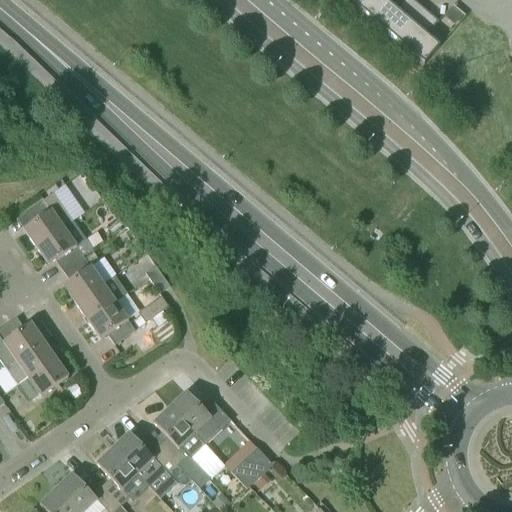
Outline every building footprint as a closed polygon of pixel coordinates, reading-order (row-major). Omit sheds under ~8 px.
[(346,0),(369,19),(384,1),(383,0),(346,0)] [(396,42),(423,10),(411,0),(405,0),(396,11),(384,1),(369,19),(396,42)] [(444,17),(454,27),(463,17),(452,7),(444,17)] [(423,10),(396,42),(424,66),(440,48),(427,37),(439,23),(423,10)] [(36,251),(73,224),(53,196),(44,203),(23,218),(30,228),(23,232),(36,251)] [(56,264),(62,274),(84,259),(93,252),(73,224),(36,251),(49,269),(56,264)] [(114,278),(103,287),(84,259),(62,274),(69,284),(63,289),(75,307),(103,288),(115,279),(114,278)] [(145,276),(160,297),(171,289),(156,269),(145,276)] [(88,324),(115,305),(103,288),(75,307),(88,324)] [(147,324),(162,313),(168,309),(160,299),(138,315),(140,319),(145,326),(147,324)] [(135,333),(115,305),(88,324),(100,343),(107,338),(114,348),(135,333)] [(139,330),(145,326),(140,319),(134,323),(139,330)] [(17,321),(1,332),(0,332),(0,363),(5,371),(16,364),(43,345),(31,326),(24,331),(17,321)] [(17,388),(27,381),(28,381),(55,362),(43,345),(16,364),(5,371),(17,388)] [(68,380),(55,362),(28,381),(41,400),(68,380)] [(76,386),(67,391),(74,401),(82,396),(76,386)] [(203,445),(228,421),(209,401),(200,410),(187,395),(170,411),(203,445)] [(199,492),(208,483),(225,468),(203,445),(170,411),(154,426),(167,441),(159,449),(191,484),(199,492)] [(191,484),(159,449),(150,458),(129,436),(113,452),(146,487),(160,501),(176,486),(186,489),(191,484)] [(264,476),(272,468),(257,451),(231,475),(247,492),(255,484),(264,476)] [(130,502),(146,487),(113,452),(97,467),(110,481),(101,490),(120,510),(129,501),(130,502)] [(270,482),(264,476),(255,484),(261,490),(270,482)] [(101,490),(92,498),(72,477),(56,492),(74,511),(86,511),(96,503),(104,511),(117,511),(120,510),(101,490)] [(42,511),(74,511),(56,492),(39,508),(42,511)] [(223,511),(230,505),(221,496),(212,504),(219,511),(223,511)]
